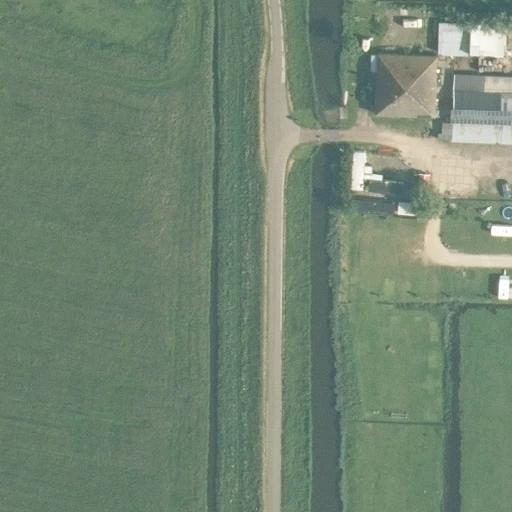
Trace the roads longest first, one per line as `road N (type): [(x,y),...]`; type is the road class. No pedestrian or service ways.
road 1 (unclassified): [(272,511),(272,0)]
road 2 (track): [(312,137),(392,137),(407,153),(511,176)]
